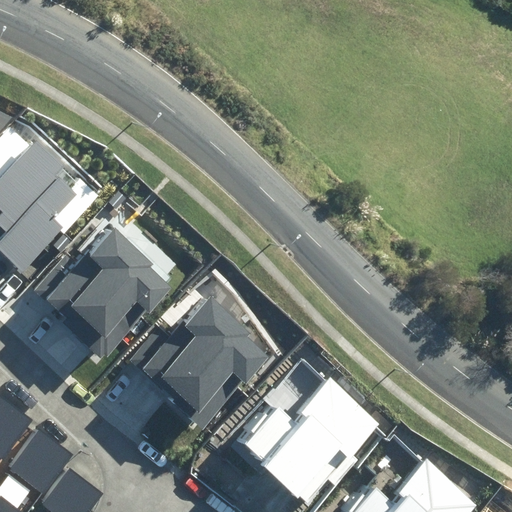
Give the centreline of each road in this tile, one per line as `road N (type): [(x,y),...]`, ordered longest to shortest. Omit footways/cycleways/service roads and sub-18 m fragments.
road 1 (tertiary): [(0,9),(151,100),(398,328),(511,405)]
road 2 (residential): [(0,338),(152,476)]
